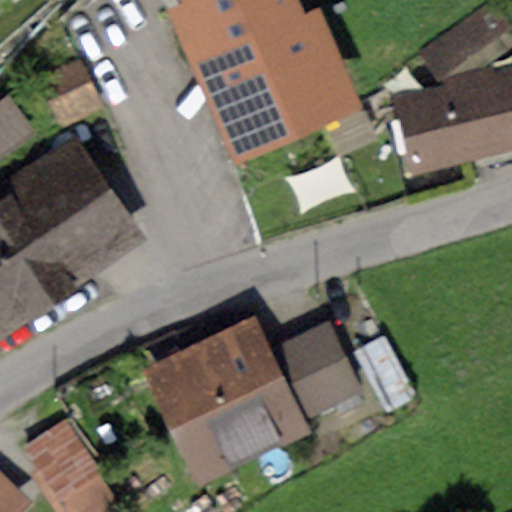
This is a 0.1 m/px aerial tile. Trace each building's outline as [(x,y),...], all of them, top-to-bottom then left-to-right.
[(193,35),(207,29),(250,127),(343,87),(312,17),(298,23),(287,0),(206,0),(183,11),(193,35)] [(492,2),(423,52),(438,73),(507,23),(492,2)] [(41,78),(60,118),(97,100),(78,60),(41,78)] [(406,103),(420,159),(511,136),(511,97),(507,77),(487,82),(484,70),(417,91),(419,100),(406,103)] [(103,90),(123,138),(149,127),(129,79),(103,90)] [(0,100),(0,145),(32,130),(15,93),(0,100)] [(80,149),(0,205),(0,313),(132,223),(80,149)] [(171,379),(206,452),(286,413),(251,340),(171,379)] [(25,446),(59,496),(97,471),(63,421),(25,446)]
